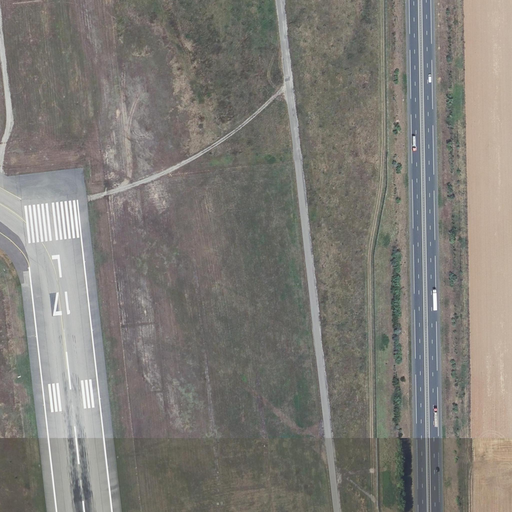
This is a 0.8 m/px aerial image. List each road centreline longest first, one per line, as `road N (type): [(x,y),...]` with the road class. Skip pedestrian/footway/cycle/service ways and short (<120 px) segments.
road 1 (motorway): [(413,0),(422,511)]
road 2 (motorway): [(435,511),(426,0)]
